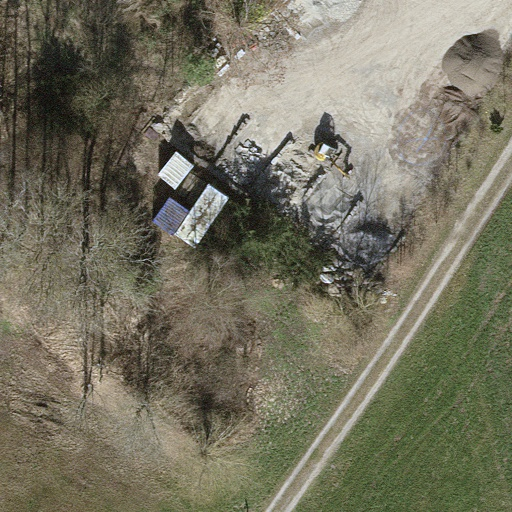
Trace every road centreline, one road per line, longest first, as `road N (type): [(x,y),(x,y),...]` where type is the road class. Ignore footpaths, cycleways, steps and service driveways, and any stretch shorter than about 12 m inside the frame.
road 1 (track): [(280,511),(511,160)]
road 2 (track): [(489,0),(397,155)]
